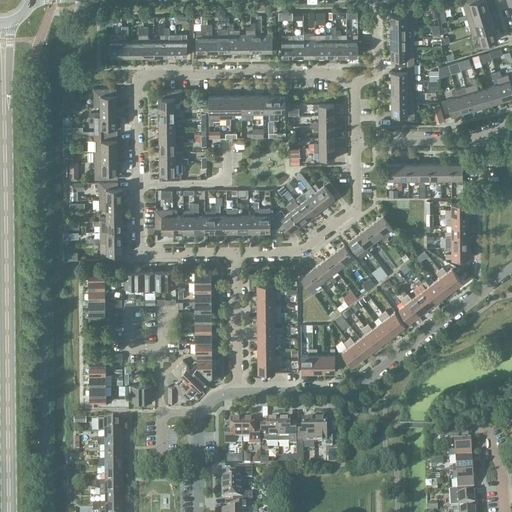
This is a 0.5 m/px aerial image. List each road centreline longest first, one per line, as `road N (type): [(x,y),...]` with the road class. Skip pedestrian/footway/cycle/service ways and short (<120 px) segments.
road 1 (residential): [(354,84),(330,73),(138,78),(139,253),(235,252)]
road 2 (tertiary): [(8,511),(2,23)]
road 3 (residential): [(236,392),(350,391),(511,268)]
road 4 (residential): [(235,252),(305,249),(354,211),(355,142)]
road 5 (residential): [(355,142),(454,141),(511,126)]
road 6 (residential): [(236,392),(235,252)]
